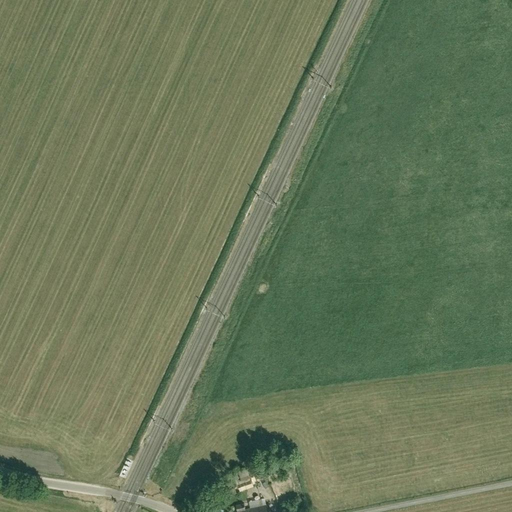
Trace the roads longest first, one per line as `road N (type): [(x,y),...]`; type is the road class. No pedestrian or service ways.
road 1 (unclassified): [(167,511),(0,472)]
road 2 (unclassified): [(365,511),(511,482)]
